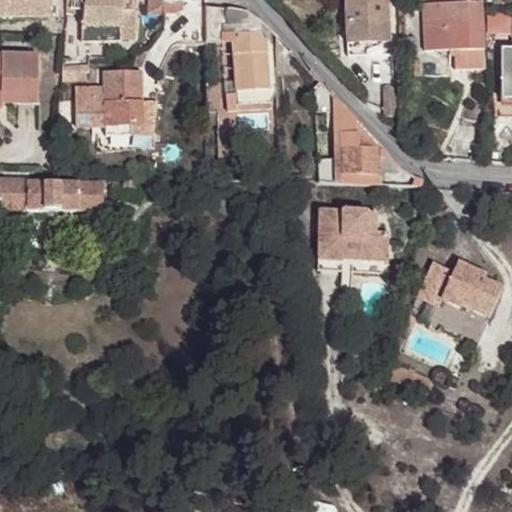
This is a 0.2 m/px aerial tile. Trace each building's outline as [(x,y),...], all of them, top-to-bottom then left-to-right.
[(83,0),(80,29),(117,28),(119,11),(130,11),(130,0),(83,0)] [(345,2),(347,46),(384,44),(382,0),(345,2)] [(180,9),(180,3),(160,2),(158,13),(175,15),(180,9)] [(478,5),(450,5),(418,6),(418,54),(450,54),(450,69),(479,69),(478,5)] [(221,16),(210,9),(204,9),(205,44),(221,43),(221,16)] [(228,9),(225,14),(226,39),(231,39),(233,84),(233,97),(222,97),(223,113),(267,111),(266,98),(264,37),(269,36),(273,37),(253,17),(243,13),(228,9)] [(117,28),(80,29),(81,46),(118,44),(117,28)] [(384,44),(347,46),(348,57),(385,56),(384,44)] [(511,50),(499,50),(499,103),(511,102),(511,50)] [(0,111),(30,113),(34,66),(0,62),(0,111)] [(102,130),(102,140),(126,140),(126,130),(137,130),(137,76),(102,75),(103,92),(75,92),(74,129),(102,130)] [(233,97),(233,84),(221,84),(222,97),(233,97)] [(393,88),(382,88),(383,119),(392,119),(393,88)] [(338,105),(334,101),(334,188),(339,188),(379,189),(377,148),(351,119),(338,105)] [(275,186),(274,167),(261,167),(262,186),(263,186),(275,186)] [(139,199),(141,182),(104,180),(103,198),(139,199)] [(0,214),(24,215),(24,188),(25,185),(0,184),(0,214)] [(75,188),(75,215),(97,215),(98,188),(75,187),(75,188)] [(24,188),(24,215),(75,215),(75,188),(24,188)] [(351,256),(351,261),(384,262),(384,233),(373,233),(373,214),(316,212),(314,263),(339,264),(339,261),(339,255),(351,256)] [(339,264),(314,263),(314,273),(338,274),(339,264)] [(442,296),(459,305),(458,309),(485,321),(500,289),(475,277),(476,272),(456,263),(451,273),(434,265),(420,299),(437,308),(442,296)] [(406,316),(402,325),(410,328),(415,319),(406,316)] [(388,380),(435,393),(440,376),(392,364),(388,380)] [(480,380),(478,386),(491,390),(493,384),(480,380)] [(17,381),(0,382),(0,403),(18,401),(17,381)]
